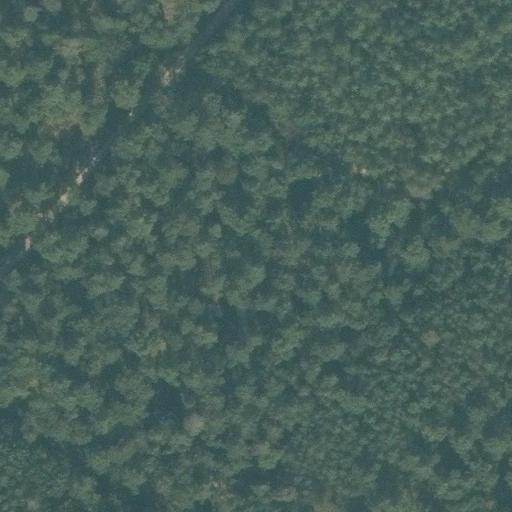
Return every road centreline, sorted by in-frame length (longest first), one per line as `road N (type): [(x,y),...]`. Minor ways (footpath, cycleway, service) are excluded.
road 1 (track): [(8,267),(229,0)]
road 2 (track): [(143,511),(0,435)]
